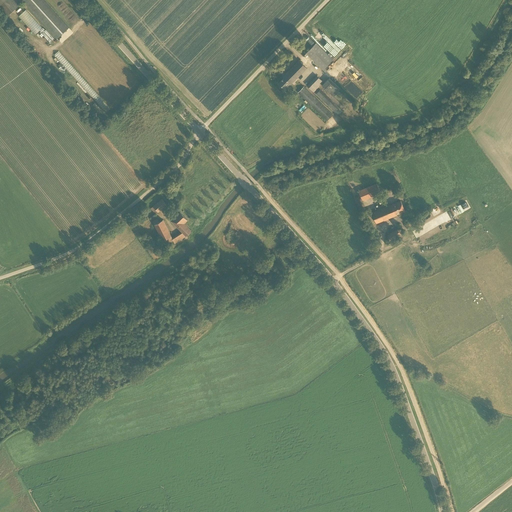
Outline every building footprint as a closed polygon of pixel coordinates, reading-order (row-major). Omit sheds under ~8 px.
[(69,28),(43,0),(0,0),(0,7),(7,16),(19,6),(13,0),(22,0),(57,38),(69,28)] [(35,35),(42,28),(26,10),(19,17),(35,35)] [(42,32),(48,41),(52,39),(46,29),(42,32)] [(326,72),(327,71),(325,68),(333,60),(316,43),(306,53),(326,72)] [(57,51),(53,54),(71,73),(75,69),(57,51)] [(291,84),(306,68),(299,61),(283,77),(284,78),(279,83),(284,89),(289,83),(291,84)] [(314,92),(319,87),(318,87),(323,82),(317,76),(307,86),(314,92)] [(334,97),(341,90),(329,78),(322,85),(334,97)] [(372,84),(367,78),(361,84),(366,89),(369,86),(369,87),(372,84)] [(110,108),(91,87),(87,91),(106,112),(110,108)] [(327,121),(333,114),(304,87),(298,93),(327,121)] [(334,112),(339,107),(321,89),(316,94),(334,112)] [(362,200),(381,193),(377,184),(359,191),(362,200)] [(157,214),(167,204),(162,199),(151,208),(157,214)] [(376,223),(388,218),(405,210),(401,200),(372,213),(376,223)] [(172,220),(182,231),(186,236),(191,231),(187,227),(184,223),(188,219),(180,212),(172,220)] [(186,236),(182,231),(172,238),(163,220),(160,222),(158,218),(153,221),(155,224),(165,244),(173,239),(175,243),(186,236)] [(390,241),(401,234),(397,229),(387,236),(390,241)]
